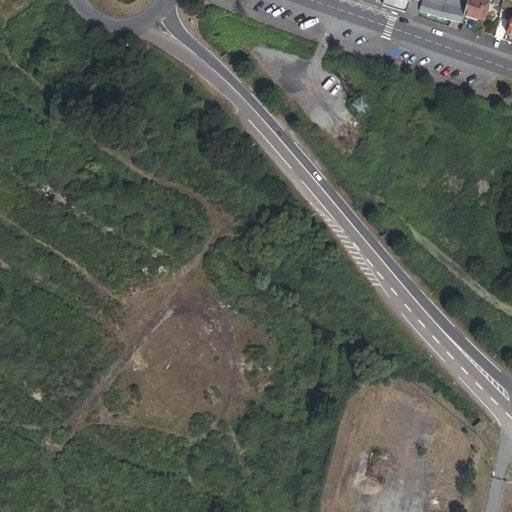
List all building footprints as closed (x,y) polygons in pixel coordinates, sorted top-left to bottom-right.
[(415,1),(415,0),(382,0),(381,6),(415,17),(420,2),(415,1)] [(439,19),(443,2),(435,0),(422,0),(419,13),(439,19)] [(481,23),(485,5),(470,0),(466,0),(463,20),(473,23),(474,21),(481,23)] [(460,24),(464,7),(444,2),(440,20),(460,24)] [(506,34),(508,26),(501,23),(498,32),(505,34),(506,34)] [(502,42),(505,34),(498,32),(495,40),(502,42)]
